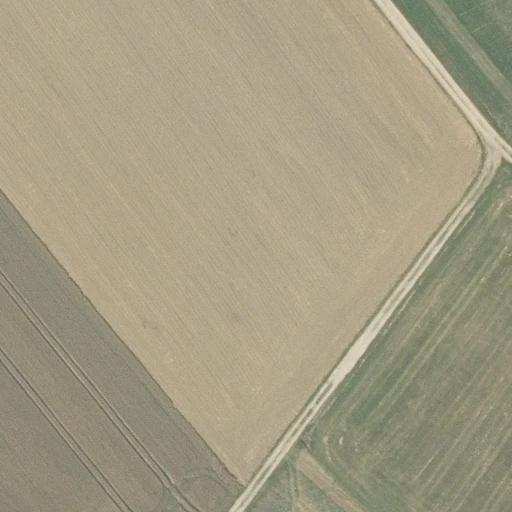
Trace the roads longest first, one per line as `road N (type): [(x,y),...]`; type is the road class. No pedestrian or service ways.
road 1 (track): [(239,511),(472,202),(500,153)]
road 2 (track): [(376,0),(511,162)]
